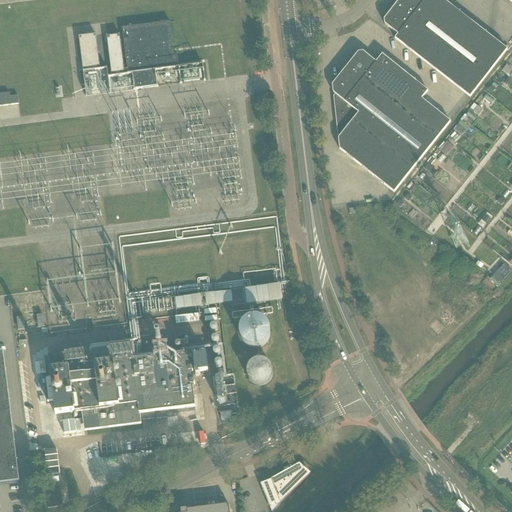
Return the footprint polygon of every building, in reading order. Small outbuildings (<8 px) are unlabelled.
[(507,50),(447,4),(442,0),(399,0),(384,21),(384,25),(397,35),(394,39),(470,98),(507,50)] [(206,81),(205,81),(203,65),(176,68),(175,65),(178,64),(177,55),(174,55),(170,23),(122,29),(127,70),(124,70),(120,35),(119,35),(119,36),(107,37),(106,37),(112,77),(108,77),(110,93),(206,81)] [(110,93),(108,77),(107,69),(100,70),(96,35),(79,37),(86,96),(110,93)] [(428,92),(390,62),(382,55),(376,63),(363,53),(358,53),(354,58),(332,86),(333,94),(335,95),(333,97),(338,136),(339,137),(338,139),(339,150),(394,194),(450,123),(422,100),(428,92)] [(503,67),(509,72),(511,68),(511,63),(509,60),(503,67)] [(9,94),(1,95),(3,107),(11,106),(10,97),(9,94)] [(18,96),(10,97),(11,106),(19,105),(18,96)] [(493,280),(491,282),(497,287),(511,271),(504,265),(492,279),(493,280)] [(17,318),(18,330),(25,329),(24,317),(17,318)] [(266,321),(256,319),(246,324),(242,334),(245,344),(254,350),(264,349),(272,341),(273,330),(266,321)] [(193,396),(193,389),(188,353),(133,360),(131,345),(120,346),(109,348),(109,350),(93,352),(93,354),(87,354),(86,349),(76,350),(66,351),(66,356),(48,358),(51,379),(45,380),(48,403),(54,402),(55,415),(78,412),(82,412),(85,432),(141,425),(141,422),(167,418),(167,411),(195,408),(193,396)] [(0,483),(19,481),(2,352),(0,352),(0,483)] [(252,361),(253,385),(275,384),(274,360),(252,361)] [(271,480),(261,484),(272,511),(273,511),(280,504),(309,476),(298,465),(271,480)] [(61,490),(46,491),(48,509),(63,507),(61,490)]
